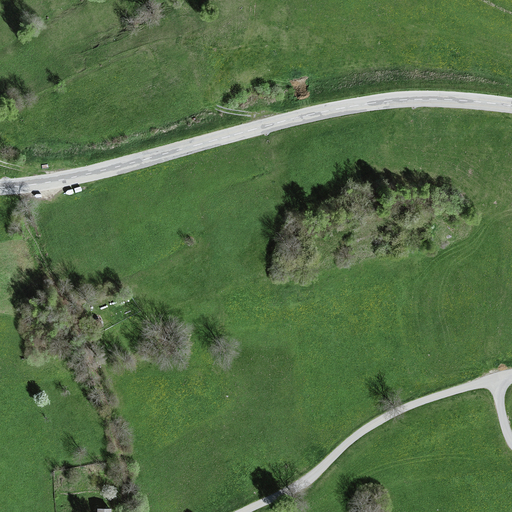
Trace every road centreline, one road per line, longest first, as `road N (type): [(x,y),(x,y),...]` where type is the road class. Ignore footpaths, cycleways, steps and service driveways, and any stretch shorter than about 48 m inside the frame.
road 1 (tertiary): [(511,105),(375,101),(58,180),(0,187)]
road 2 (unclassified): [(495,379),(383,418),(296,486),(242,511)]
